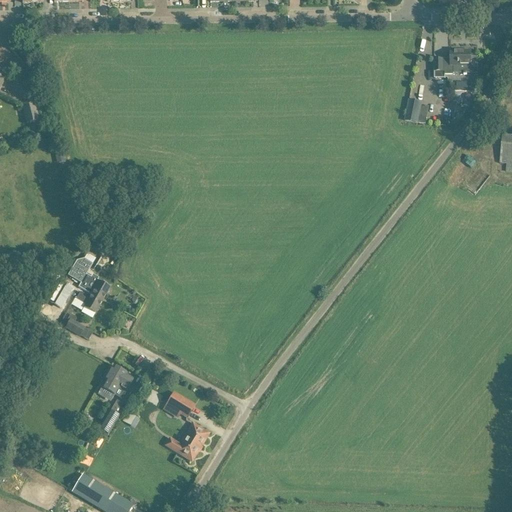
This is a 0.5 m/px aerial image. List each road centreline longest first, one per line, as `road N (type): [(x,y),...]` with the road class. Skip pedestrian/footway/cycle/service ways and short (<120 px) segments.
road 1 (unclassified): [(247,407),(478,113),(499,79),(511,26)]
road 2 (residential): [(163,20),(411,17)]
road 3 (unclassified): [(247,407),(117,340),(92,344)]
road 4 (residential): [(0,22),(163,20)]
road 5 (unclassified): [(184,511),(247,407)]
